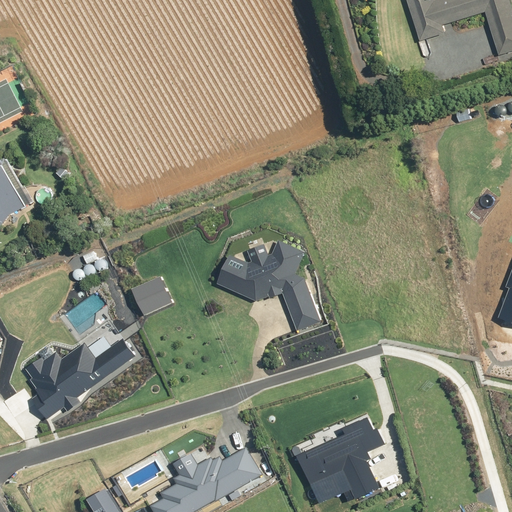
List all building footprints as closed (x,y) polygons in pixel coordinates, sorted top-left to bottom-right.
[(511,0),(410,0),(422,40),(443,34),(440,25),(485,13),(497,55),(511,50),(511,0)] [(0,227),(11,214),(29,206),(7,161),(0,164),(0,227)] [(61,165),(54,174),(62,181),(69,172),(61,165)] [(229,255),(217,282),(256,300),(285,290),(298,328),(321,321),(307,279),(296,275),(305,251),(280,242),(276,253),(268,258),(261,245),(250,251),(254,261),(248,264),(229,255)] [(263,318),(255,318),(254,333),(263,333),(263,318)] [(31,398),(46,419),(66,405),(70,411),(81,404),(77,398),(137,356),(124,336),(96,356),(85,340),(65,354),(59,344),(26,367),(43,390),(31,398)] [(367,419),(293,453),(317,504),(349,490),(354,500),(378,489),(361,451),(378,443),(367,419)] [(168,500),(157,506),(160,511),(187,511),(260,471),(247,449),(225,461),(221,455),(201,467),(192,452),(175,461),(181,473),(174,477),(177,482),(163,490),(168,500)]
